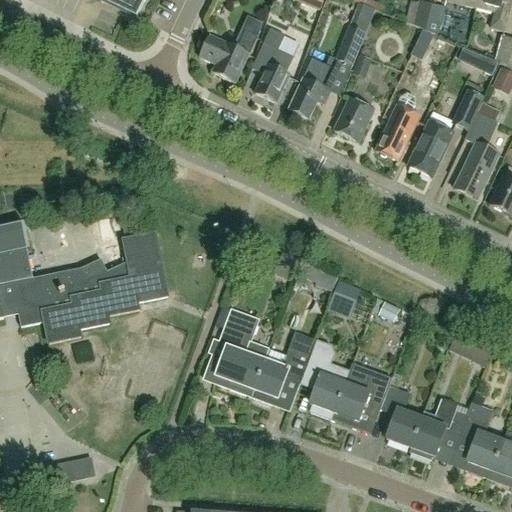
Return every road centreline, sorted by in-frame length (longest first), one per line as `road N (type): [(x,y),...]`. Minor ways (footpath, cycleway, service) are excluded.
road 1 (tertiary): [(511,262),(152,87)]
road 2 (residential): [(131,511),(145,465),(189,442),(294,454),(450,511)]
road 3 (tertiary): [(152,87),(0,8)]
